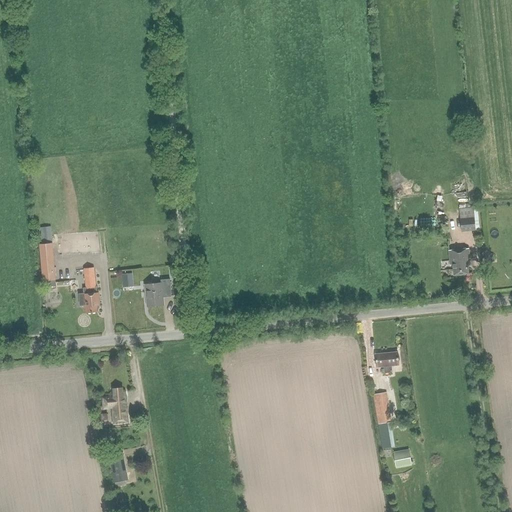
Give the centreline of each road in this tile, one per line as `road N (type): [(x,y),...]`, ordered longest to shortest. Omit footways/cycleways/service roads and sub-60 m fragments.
road 1 (tertiary): [(0,353),(511,302)]
road 2 (track): [(467,307),(495,511)]
